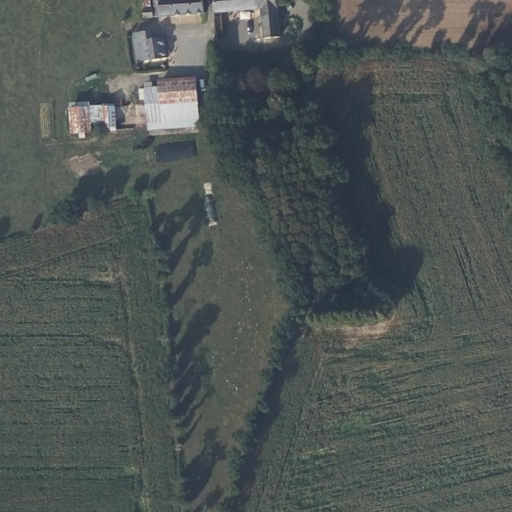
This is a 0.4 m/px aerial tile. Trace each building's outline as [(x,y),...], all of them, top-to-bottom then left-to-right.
[(139,0),(140,10),(148,10),(147,0),(139,0)] [(150,0),(154,18),(203,14),(201,0),(150,0)] [(280,37),(277,0),(214,0),(215,13),(265,8),(267,38),(280,37)] [(140,10),(141,19),(149,19),(148,10),(140,10)] [(141,36),(141,61),(166,61),(167,43),(157,43),(158,36),(141,36)] [(158,85),(159,89),(160,101),(160,105),(198,103),(199,103),(197,83),(158,85)] [(145,90),(146,102),(160,101),(159,89),(145,90)] [(82,132),(116,131),(115,103),(68,105),(69,134),(82,134),(82,132)] [(199,116),(198,103),(160,105),(146,106),(147,119),(199,116)] [(199,126),(199,116),(147,119),(149,129),(199,126)] [(155,144),(156,160),(194,158),(193,142),(155,144)]
